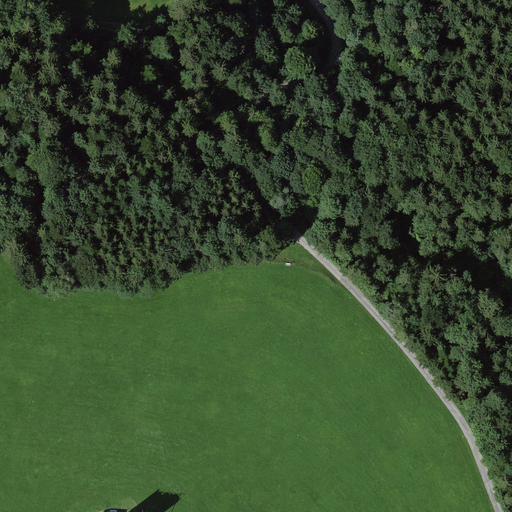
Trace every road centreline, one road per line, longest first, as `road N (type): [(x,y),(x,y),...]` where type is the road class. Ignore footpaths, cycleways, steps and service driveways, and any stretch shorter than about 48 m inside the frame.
road 1 (track): [(500,511),(468,431),(418,363),(348,285),(242,189),(216,150),(215,131)]
road 2 (track): [(0,174),(67,194),(158,160),(270,97),(329,76),(337,54),(332,29),(313,0)]
